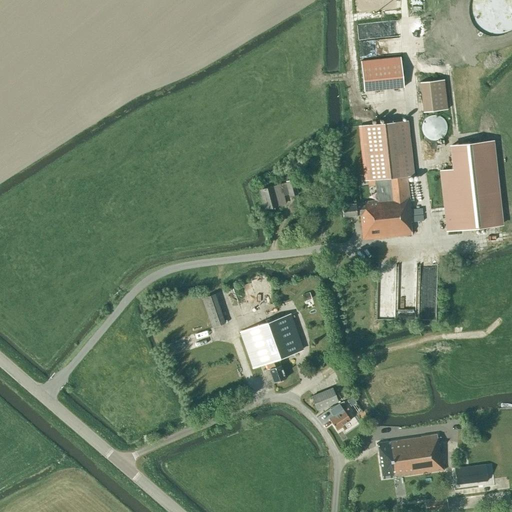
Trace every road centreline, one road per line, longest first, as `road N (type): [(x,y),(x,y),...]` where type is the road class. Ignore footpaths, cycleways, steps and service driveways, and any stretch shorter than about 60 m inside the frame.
road 1 (unclassified): [(43,398),(150,277),(207,262),(321,251)]
road 2 (residential): [(334,511),(331,445),(288,399),(264,400),(140,453)]
